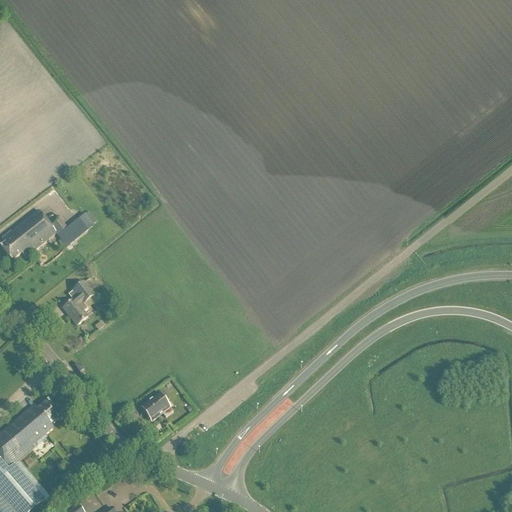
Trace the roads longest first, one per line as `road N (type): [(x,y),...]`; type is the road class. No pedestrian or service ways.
road 1 (trunk): [(511,277),(441,284),(360,324),(240,437),(206,485)]
road 2 (trunk): [(227,495),(256,447),(378,335),(448,311),(511,328)]
road 3 (unclassified): [(411,249),(174,441),(160,466)]
road 4 (tertiary): [(160,466),(117,440),(0,306)]
